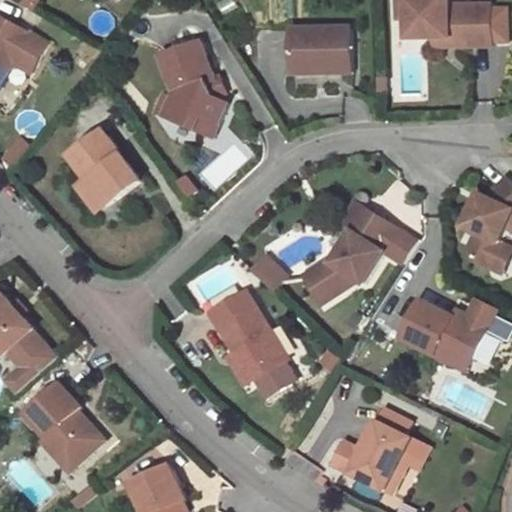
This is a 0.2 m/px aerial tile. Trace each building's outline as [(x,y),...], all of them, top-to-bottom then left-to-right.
[(34,11),(40,1),(38,0),(27,0),(24,5),(34,11)] [(411,0),(399,0),(400,20),(411,19),(411,0)] [(510,42),(509,8),(493,9),(493,5),(454,6),(453,0),(411,0),(411,19),(419,19),(419,39),(437,39),(453,38),(454,47),(494,46),(494,42),(510,42)] [(34,72),(50,43),(32,33),(0,14),(0,87),(15,62),(34,72)] [(356,73),(355,28),(294,29),(296,75),(356,73)] [(454,47),(453,38),(437,39),(437,48),(454,47)] [(217,97),(212,84),(219,81),(218,79),(204,42),(164,57),(180,97),(178,100),(170,118),(201,131),(207,118),(223,125),(233,103),(217,97)] [(229,92),(223,77),(218,79),(219,81),(212,84),(217,97),(229,92)] [(170,118),(178,100),(170,96),(162,114),(170,118)] [(511,115),(497,116),(498,135),(511,134),(511,115)] [(217,138),(223,125),(207,118),(201,131),(217,138)] [(145,181),(106,130),(72,156),(92,182),(112,208),(145,181)] [(19,168),(36,149),(23,138),(7,157),(19,168)] [(502,243),(511,223),(511,180),(510,179),(490,197),(486,207),(479,203),(467,227),(479,233),(472,247),(477,261),(492,268),(500,266),(507,252),(504,244),(502,243)] [(112,208),(92,182),(83,189),(103,215),(112,208)] [(486,207),(490,197),(483,194),(479,203),(486,207)] [(355,233),(370,209),(359,202),(344,226),(355,233)] [(368,285),(389,253),(408,265),(422,242),(370,209),(355,233),(336,263),(332,260),(308,276),(327,305),(358,284),(360,280),(368,285)] [(505,275),(511,260),(511,248),(504,244),(507,252),(500,266),(492,268),(497,271),(505,275)] [(294,276),(272,255),(269,259),(290,280),(294,276)] [(290,280),(269,259),(257,271),(278,292),(290,280)] [(1,264),(1,279),(28,278),(28,264),(1,264)] [(18,305),(6,291),(0,296),(0,348),(8,357),(40,329),(27,314),(18,305)] [(291,360),(249,291),(213,313),(239,353),(256,381),(259,379),(291,360)] [(475,366),(499,318),(479,308),(475,316),(461,309),(457,317),(425,300),(406,339),(441,357),(444,350),(475,366)] [(499,318),(504,310),(483,300),(479,308),(499,318)] [(31,310),(23,301),(18,305),(27,314),(31,310)] [(496,336),(511,344),(511,324),(503,320),(496,336)] [(358,333),(362,326),(357,322),(352,329),(358,333)] [(472,373),(475,366),(444,350),(441,357),(472,373)] [(256,381),(239,353),(232,357),(250,385),(256,381)] [(338,369),(345,359),(337,353),(330,364),(338,369)] [(291,360),(259,379),(271,397),(302,377),(291,360)] [(109,442),(81,411),(85,408),(63,384),(29,415),(41,427),(52,439),(80,469),(109,442)] [(402,449),(408,435),(415,423),(387,409),(372,439),(367,449),(365,452),(354,474),(396,495),(407,472),(400,468),(408,452),(402,449)] [(41,427),(29,415),(25,419),(36,431),(41,427)] [(408,452),(415,439),(408,435),(402,449),(408,452)] [(367,449),(372,439),(367,437),(363,447),(367,449)] [(75,473),(80,469),(52,439),(47,444),(75,473)] [(354,474),(365,452),(348,443),(337,465),(354,474)] [(186,511),(182,504),(187,501),(190,500),(173,465),(133,484),(146,511),(186,511)] [(327,487),(331,481),(323,476),(319,482),(327,487)] [(76,499),(81,511),(101,501),(95,490),(76,499)] [(192,511),(187,501),(182,504),(186,511),(192,511)]
